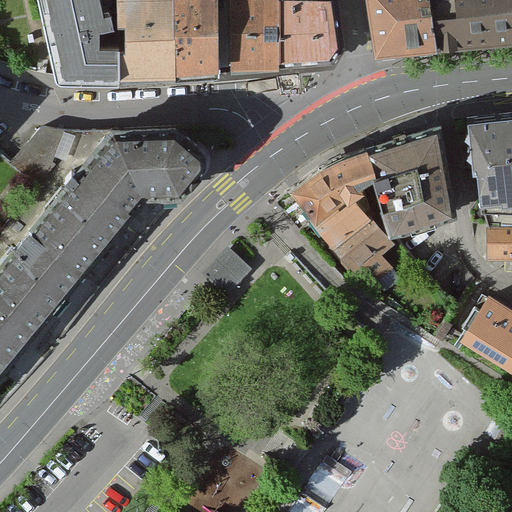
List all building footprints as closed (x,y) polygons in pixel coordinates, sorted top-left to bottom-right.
[(40,0),(48,39),(55,76),(118,64),(117,41),(93,44),(89,22),(107,19),(104,5),(95,7),(93,0),(40,0)] [(118,64),(118,68),(168,66),(165,0),(117,0),(118,18),(126,18),(127,41),(117,41),(118,64)] [(214,0),(165,0),(168,66),(217,64),(214,0)] [(227,0),(228,59),(275,58),(274,53),(273,0),(227,0)] [(328,0),(273,0),(274,53),(330,52),(328,0)] [(366,0),(370,47),(432,41),(427,0),(366,0)] [(511,0),(427,0),(432,41),(511,34),(511,0)] [(511,109),(470,115),(476,220),(486,221),(511,221),(511,109)] [(432,112),(365,132),(372,153),(390,210),(456,190),(432,112)] [(1,156),(0,157),(0,222),(51,160),(45,155),(57,141),(31,119),(1,156)] [(173,195),(189,176),(208,155),(171,120),(111,123),(92,145),(77,164),(148,222),(173,195)] [(69,127),(57,141),(45,155),(51,160),(0,222),(0,253),(2,255),(29,222),(42,207),(77,164),(92,145),(69,127)] [(352,164),(358,158),(372,153),(365,132),(304,159),(268,191),(291,217),(307,203),(327,226),(358,198),(341,178),(351,169),(354,166),(352,164)] [(148,222),(77,164),(42,207),(29,222),(79,262),(100,280),(148,222)] [(358,198),(327,226),(319,233),(342,258),(351,250),(368,268),(388,250),(376,236),(385,228),(358,198)] [(511,221),(486,221),(485,251),(511,252),(511,221)] [(0,295),(31,321),(79,262),(29,222),(2,255),(0,257),(0,295)] [(253,265),(234,247),(207,276),(227,294),(253,265)] [(511,300),(488,287),(463,321),(511,358),(511,300)] [(0,358),(31,321),(0,295),(0,358)]
